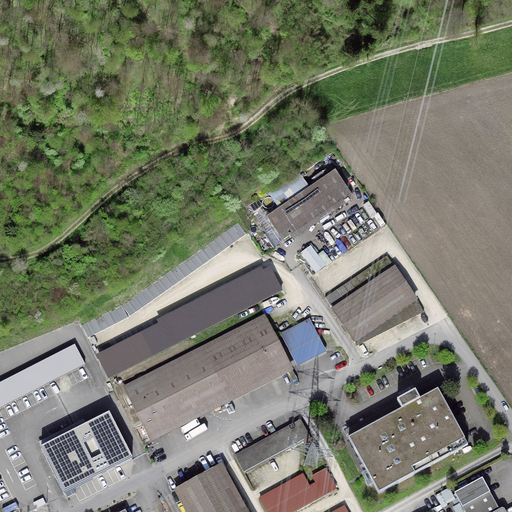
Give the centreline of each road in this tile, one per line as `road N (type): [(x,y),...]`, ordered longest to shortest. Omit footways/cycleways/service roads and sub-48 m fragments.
road 1 (track): [(0,260),(45,249),(145,168),(235,133),(301,83),(384,53),(511,23)]
road 2 (residential): [(83,511),(446,324),(511,420)]
road 3 (unknown): [(58,511),(28,451),(26,426),(97,387),(111,392),(149,477)]
road 4 (unknown): [(280,252),(357,369)]
